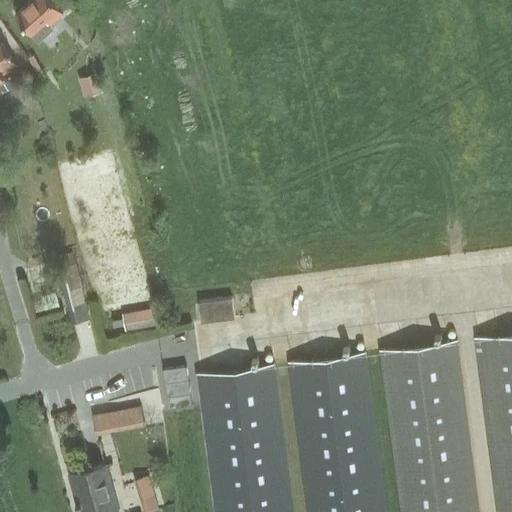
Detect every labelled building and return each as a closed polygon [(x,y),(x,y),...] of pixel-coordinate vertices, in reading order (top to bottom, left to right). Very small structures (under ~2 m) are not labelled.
[(54,0),(27,0),(13,13),(38,41),(53,27),(49,22),(63,10),(54,0)] [(3,69),(16,61),(1,38),(0,38),(0,78),(6,75),(3,69)] [(83,77),(89,94),(106,88),(100,71),(83,77)] [(57,262),(69,309),(88,304),(78,262),(76,262),(75,257),(57,262)] [(232,297),(201,301),(203,321),(234,317),(232,297)] [(129,330),(166,322),(162,304),(125,312),(129,330)] [(511,511),(511,331),(475,337),(497,511),(511,511)] [(480,511),(458,339),(380,349),(401,511),(480,511)] [(387,511),(367,350),(289,360),(308,511),(387,511)] [(294,511),(275,362),(197,373),(214,511),(294,511)] [(146,405),(97,409),(99,431),(148,427),(146,405)] [(80,511),(118,511),(105,464),(69,474),(80,511)] [(148,510),(163,506),(155,473),(139,477),(148,510)]
